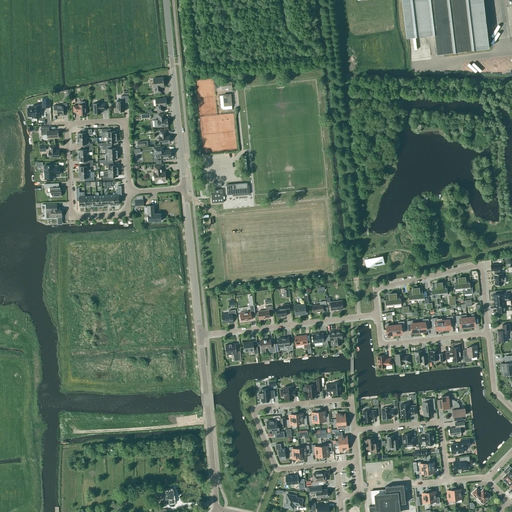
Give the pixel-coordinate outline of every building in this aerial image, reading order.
[(488,47),(482,0),(401,0),(406,36),(434,33),(436,53),(488,47)] [(154,88),(155,88),(155,93),(161,92),(161,87),(164,87),(163,81),(164,81),(164,80),(163,80),(163,77),(153,78),(154,88)] [(223,95),(224,106),(231,105),(230,94),(223,95)] [(121,112),(121,111),(124,111),(124,103),(128,102),(127,95),(121,96),(121,101),(116,101),(116,108),(115,108),(116,112),(121,112)] [(163,106),(166,105),(165,98),(155,99),(156,106),(157,106),(157,112),(164,111),(163,106)] [(78,105),(73,106),(73,112),(79,112),(79,115),(86,114),(85,104),(85,103),(84,102),(83,102),(81,102),(80,102),(79,103),(79,105),(78,105)] [(63,105),(53,105),(54,114),(57,113),(57,116),(64,116),(63,110),(67,110),(67,103),(62,103),(63,105)] [(101,113),(100,110),(106,110),(106,103),(100,104),(100,103),(93,103),(93,114),(101,113)] [(41,110),(40,110),(40,106),(32,106),(32,109),(27,109),(28,115),(32,115),(32,118),(41,117),(40,113),(41,113),(41,110)] [(155,127),(168,126),(167,119),(165,119),(164,114),(158,114),(158,120),(157,120),(154,120),(155,127)] [(41,127),(41,135),(43,135),(43,139),(47,139),(47,138),(58,138),(58,131),(49,131),(49,127),(41,127)] [(77,135),(77,139),(87,138),(87,135),(89,135),(89,133),(92,133),(91,129),(83,130),(84,133),(77,133),(77,135)] [(116,131),(109,132),(109,129),(101,129),(101,132),(104,132),(104,137),(106,137),(111,137),(116,137),(116,133),(116,131)] [(159,137),(160,144),(169,143),(169,136),(166,136),(166,130),(160,131),(160,136),(159,137)] [(116,140),(116,137),(111,137),(106,137),(107,140),(104,141),(105,143),(102,143),(102,146),(105,146),(110,146),(110,143),(116,142),(116,140)] [(89,141),(87,141),(87,138),(77,139),(77,142),(78,144),(84,144),(84,147),(92,146),(92,143),(89,143),(89,141)] [(49,158),(59,158),(59,150),(56,151),(55,145),(49,146),(49,151),(49,158)] [(90,150),(92,149),(92,146),(84,147),(84,150),(78,150),(78,152),(78,155),(88,155),(88,152),(90,152),(90,150)] [(117,148),(105,149),(105,146),(102,146),(102,149),(105,149),(105,151),(107,151),(107,154),(110,154),(117,154),(117,150),(117,148)] [(161,147),(153,148),(154,154),(157,154),(157,156),(158,157),(159,158),(161,158),(171,157),(170,150),(165,150),(164,147),(161,147)] [(107,154),(105,154),(105,160),(106,160),(106,163),(109,163),(109,160),(117,159),(117,157),(117,154),(110,154),(107,154)] [(90,163),(93,163),(93,160),(90,160),(88,160),(88,155),(78,155),(78,159),(78,161),(85,161),(85,164),(90,163)] [(79,169),(79,172),(88,172),(91,172),(90,166),(93,166),(93,163),(90,163),(85,164),(85,166),(79,167),(79,169)] [(106,168),(108,168),(108,171),(113,171),(118,171),(118,167),(117,167),(117,165),(106,165),(106,163),(103,163),(103,166),(106,166),(106,168)] [(54,178),(54,174),(60,174),(59,166),(53,166),(53,165),(44,165),(45,173),(44,173),(44,177),(45,178),(45,179),(54,178)] [(165,171),(162,172),(161,165),(154,166),(154,172),(154,173),(155,181),(158,181),(158,183),(163,182),(163,180),(166,180),(165,171)] [(108,171),(103,171),(104,180),(107,180),(107,177),(118,176),(118,174),(118,171),(113,171),(108,171)] [(86,178),(86,180),(94,180),(94,177),(91,177),(91,172),(88,172),(79,172),(79,176),(79,178),(86,178)] [(52,197),(61,196),(60,187),(59,187),(58,183),(44,184),(44,188),(50,188),(50,192),(52,197)] [(247,183),(226,184),(227,195),(248,193),(247,183)] [(116,195),(113,195),(113,205),(117,205),(117,204),(119,204),(118,195),(118,193),(121,193),(121,186),(118,186),(118,190),(116,190),(116,195)] [(81,206),(85,206),(85,196),(84,192),(79,192),(79,188),(76,188),(76,195),(79,195),(79,206),(81,206)] [(212,203),(224,202),(222,189),(211,190),(212,203)] [(57,203),(46,204),(46,218),(58,217),(58,223),(62,223),(62,212),(61,210),(60,210),(60,207),(57,208),(57,203)] [(161,221),(161,217),(162,217),(162,213),(154,213),(153,213),(153,211),(154,211),(153,205),(147,206),(148,206),(148,214),(151,214),(151,217),(148,217),(148,221),(152,221),(154,221),(161,221)] [(372,267),(375,268),(376,266),(384,264),(382,256),(365,260),(367,268),(372,267)] [(500,273),(499,270),(500,270),(499,264),(491,265),(491,271),(494,270),(494,274),(495,286),(503,285),(502,283),(506,283),(505,278),(502,278),(501,273),(500,273)] [(467,276),(467,278),(461,279),(462,289),(463,289),(463,294),(473,293),(471,283),(470,283),(470,282),(468,282),(467,276)] [(460,290),(460,289),(462,289),(461,279),(455,279),(455,277),(456,283),(454,284),(455,291),(455,290),(457,289),(457,290),(460,290)] [(444,281),(444,283),(438,284),(439,294),(442,294),(442,295),(445,294),(447,293),(447,295),(446,287),(445,288),(444,281)] [(437,295),(439,294),(438,284),(432,285),(432,283),(432,289),(431,289),(432,296),(432,295),(434,295),(434,296),(437,295)] [(421,287),(421,289),(415,289),(416,300),(419,299),(419,300),(422,300),(422,299),(424,299),(424,300),(424,293),(422,293),(421,287)] [(414,301),(414,300),(416,300),(415,289),(409,290),(409,288),(410,294),(408,294),(409,302),(409,300),(411,300),(411,301),(414,301)] [(398,294),(392,295),(393,305),(396,305),(399,305),(399,304),(401,304),(401,306),(400,298),(399,298),(398,292),(398,294)] [(391,305),(393,305),(392,295),(386,295),(386,293),(386,300),(385,300),(386,307),(386,306),(388,306),(391,306),(391,305)] [(495,307),(497,307),(498,313),(505,312),(505,305),(504,306),(503,300),(510,300),(509,293),(503,294),(502,293),(494,294),(495,307)] [(338,310),(343,309),(342,301),(330,302),(330,297),(326,298),(327,306),(330,306),(331,310),(335,310),(338,310)] [(312,306),(313,312),(323,311),(323,308),(326,308),(325,301),(320,302),(320,305),(312,306)] [(276,309),(277,317),(286,315),(286,311),(290,310),(289,304),(282,305),(283,308),(276,309)] [(294,305),(295,314),(306,313),(305,304),(294,305)] [(239,313),(241,321),(252,319),(251,315),(255,314),(254,305),(253,305),(254,305),(250,306),(250,311),(239,313)] [(266,310),(258,311),(259,319),(270,317),(269,313),(273,313),(272,306),(266,306),(266,310)] [(228,310),(229,314),(221,314),(222,323),(233,322),(232,316),(236,316),(235,310),(228,310)] [(459,315),(455,316),(456,326),(462,325),(462,327),(467,326),(466,318),(466,314),(461,315),(459,315)] [(471,317),(466,318),(467,326),(473,326),(473,324),(475,324),(473,314),(471,314),(471,317)] [(447,320),(442,320),(443,329),(448,328),(448,326),(453,326),(452,316),(446,317),(447,320)] [(422,319),(422,322),(418,323),(419,331),(424,331),(424,329),(429,328),(428,318),(422,319)] [(437,318),(431,318),(432,328),(437,328),(438,329),(443,329),(442,320),(442,318),(437,318)] [(413,323),(413,320),(406,321),(408,331),(413,330),(413,332),(419,331),(418,323),(413,323)] [(398,322),(398,325),(393,325),(394,334),(400,334),(399,332),(405,331),(404,321),(398,322)] [(389,335),(394,334),(393,325),(389,326),(388,323),(386,323),(387,333),(389,333),(389,335)] [(502,325),(502,331),(497,331),(498,341),(507,340),(506,332),(510,332),(509,324),(502,325)] [(341,344),(340,339),(342,339),(341,331),(329,332),(329,334),(327,334),(327,340),(330,340),(333,340),(334,345),(341,344)] [(313,343),(322,342),(322,345),(328,345),(327,334),(323,335),(323,333),(312,334),(313,343)] [(296,345),(304,344),(304,348),(308,348),(310,348),(310,341),(307,341),(306,335),(294,336),(296,347),(296,345)] [(288,337),(278,338),(279,347),(279,348),(283,348),(283,346),(288,346),(288,351),(293,350),(292,343),(289,343),(289,339),(288,337)] [(261,353),(266,352),(265,348),(269,348),(269,352),(276,352),(275,344),(271,344),(270,339),(260,340),(261,349),(261,353)] [(254,354),(258,353),(256,341),(243,342),(244,351),(254,350),(254,354)] [(236,352),(235,343),(229,344),(229,345),(225,345),(226,350),(227,350),(227,355),(233,354),(234,361),(241,360),(240,350),(240,351),(236,352)] [(467,354),(463,354),(464,362),(471,361),(471,357),(477,356),(476,352),(477,352),(476,345),(471,346),(471,347),(466,348),(466,350),(467,354)] [(456,362),(459,362),(459,360),(460,360),(460,359),(460,358),(460,356),(459,347),(451,348),(451,352),(446,353),(447,359),(452,358),(452,361),(455,361),(456,362)] [(437,350),(429,350),(431,360),(433,360),(433,361),(435,361),(436,360),(440,359),(440,361),(445,361),(444,353),(437,354),(437,350)] [(422,356),(422,351),(414,352),(415,362),(420,362),(421,365),(427,364),(426,355),(422,356)] [(403,353),(395,354),(396,364),(404,363),(404,362),(409,362),(408,356),(403,356),(403,353)] [(385,365),(392,365),(391,358),(385,359),(384,355),(377,356),(378,367),(386,367),(385,365)] [(504,363),(501,363),(501,371),(502,371),(503,375),(511,374),(511,365),(511,363),(511,362),(511,355),(510,355),(510,357),(504,357),(504,363)] [(317,391),(321,390),(320,378),(316,379),(316,380),(312,380),(313,384),(306,385),(306,386),(302,387),(303,393),(307,393),(307,397),(316,396),(315,389),(317,389),(317,391)] [(333,390),(333,394),(341,394),(340,383),(338,383),(338,382),(334,382),(335,383),(332,383),(332,384),(326,385),(327,391),(331,391),(331,390),(333,390)] [(285,395),(285,399),(293,398),(293,396),(297,396),(297,389),(293,390),(292,386),(284,387),(284,389),(280,389),(281,396),(285,395)] [(261,398),(261,401),(269,400),(269,397),(271,397),(271,398),(275,397),(274,390),(268,391),(268,389),(263,389),(262,389),(260,389),(261,393),(259,393),(259,398),(261,398)] [(447,408),(448,413),(458,400),(456,402),(455,401),(454,401),(453,401),(453,400),(452,400),(451,400),(449,400),(448,395),(441,396),(442,399),(437,400),(438,409),(443,408),(447,408)] [(423,411),(424,415),(432,415),(432,409),(435,409),(434,398),(430,398),(431,401),(423,402),(423,407),(421,407),(422,411),(423,411)] [(457,402),(456,402),(458,400),(448,413),(452,412),(453,416),(453,421),(463,420),(462,415),(465,415),(464,408),(459,408),(459,406),(458,406),(458,405),(458,404),(457,403),(457,402)] [(400,405),(402,418),(410,417),(409,414),(416,413),(415,405),(409,406),(408,404),(400,405)] [(381,408),(382,420),(391,419),(390,416),(396,415),(396,408),(390,409),(389,407),(389,408),(389,407),(385,407),(385,408),(381,408)] [(313,424),(313,422),(319,422),(318,409),(316,409),(315,411),(315,412),(312,412),(312,415),(308,415),(309,424),(313,424)] [(321,410),(320,409),(318,409),(319,422),(325,421),(325,423),(329,423),(328,413),(325,414),(325,411),(321,411),(321,410)] [(369,410),(362,411),(363,422),(370,421),(370,418),(376,417),(375,410),(369,411),(369,410)] [(291,426),(291,424),(297,424),(295,411),(294,411),(292,413),(293,414),(289,414),(290,419),(286,419),(287,427),(291,426)] [(299,412),(297,411),(295,411),(297,424),(303,423),(303,425),(307,425),(306,415),(302,416),(302,413),(299,413),(299,412)] [(269,427),(279,426),(285,426),(285,418),(280,418),(280,423),(276,424),(276,420),(267,421),(267,428),(269,427)] [(455,428),(449,429),(450,436),(456,435),(456,436),(459,435),(461,434),(460,431),(460,427),(465,427),(464,422),(455,423),(455,428)] [(284,431),(279,432),(279,426),(269,427),(270,434),(274,433),(275,438),(284,437),(284,431)] [(420,443),(426,442),(426,445),(433,444),(433,439),(433,435),(432,435),(432,432),(425,432),(425,436),(419,436),(420,443)] [(411,438),(410,434),(402,435),(404,447),(415,445),(415,438),(411,438)] [(392,450),(399,449),(398,439),(394,440),(393,436),(386,436),(388,447),(392,446),(392,450)] [(379,443),(374,443),(374,438),(366,438),(366,444),(366,447),(367,449),(373,448),(373,451),(379,451),(379,443)] [(470,445),(469,439),(460,440),(461,443),(459,443),(459,444),(451,445),(451,447),(450,447),(451,451),(452,451),(452,453),(455,453),(455,454),(460,453),(460,452),(463,452),(463,449),(464,449),(464,446),(470,445)] [(280,455),(280,460),(286,459),(285,448),(281,449),(280,443),(275,444),(276,449),(278,449),(279,455),(280,455)] [(322,458),(323,459),(324,459),(326,457),(326,456),(329,455),(329,453),(332,452),(331,443),(327,443),(327,445),(321,446),(322,458)] [(322,458),(321,446),(315,446),(315,444),(311,445),(312,454),(315,454),(315,457),(318,457),(319,457),(322,460),(323,459),(322,458)] [(305,447),(299,448),(300,457),(300,458),(300,461),(300,462),(301,461),(303,459),(303,458),(306,457),(306,455),(310,454),(309,445),(305,445),(305,447)] [(300,457),(299,448),(293,448),(293,447),(289,447),(290,456),(292,456),(292,459),(297,459),(299,462),(300,462),(300,461),(300,458),(300,457)] [(430,458),(430,455),(426,455),(427,463),(428,475),(430,475),(431,474),(431,473),(434,472),(433,462),(429,463),(429,458),(430,458)] [(469,456),(459,457),(460,461),(453,462),(454,471),(462,470),(462,469),(466,469),(466,462),(469,462),(469,456)] [(421,474),(424,473),(424,475),(427,477),(428,476),(428,475),(427,463),(421,464),(420,462),(416,462),(417,471),(421,471),(421,474)] [(506,482),(511,476),(511,468),(509,465),(504,470),(507,473),(502,478),(506,482)] [(318,485),(318,481),(326,481),(325,472),(320,473),(317,472),(317,473),(313,473),(314,482),(311,482),(311,486),(318,485)] [(304,478),(298,479),(298,475),(285,476),(286,485),(298,483),(299,488),(305,487),(304,478)] [(405,503),(404,485),(385,487),(385,489),(383,490),(383,489),(370,490),(371,503),(372,503),(372,506),(369,506),(369,511),(399,511),(399,504),(405,503)] [(321,486),(310,487),(311,493),(316,493),(316,498),(327,497),(327,489),(322,490),(321,486)] [(174,498),(175,498),(176,497),(175,495),(174,495),(174,488),(173,488),(171,488),(164,489),(162,489),(154,490),(155,495),(159,495),(159,493),(163,493),(163,491),(165,491),(165,499),(169,499),(169,503),(175,503),(174,498)] [(483,503),(487,499),(487,500),(491,496),(487,493),(483,490),(480,492),(479,491),(476,489),(472,494),(476,497),(483,503)] [(295,497),(295,496),(287,494),(286,497),(285,498),(285,501),(285,502),(284,507),(286,507),(287,508),(290,509),(291,508),(293,508),(294,505),(293,505),(294,504),(295,505),(301,506),(303,499),(295,497)] [(328,511),(328,504),(321,504),(321,503),(316,504),(317,511),(328,511)]
